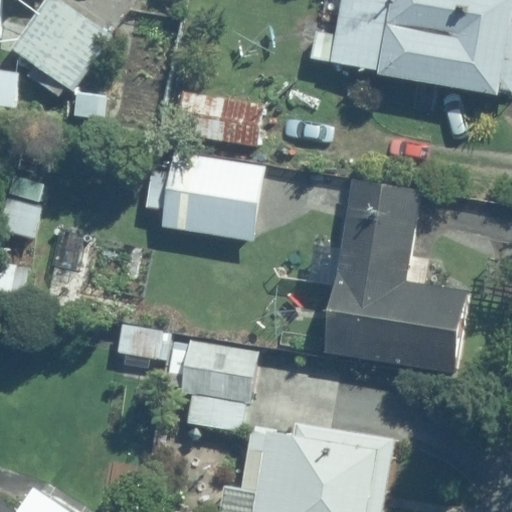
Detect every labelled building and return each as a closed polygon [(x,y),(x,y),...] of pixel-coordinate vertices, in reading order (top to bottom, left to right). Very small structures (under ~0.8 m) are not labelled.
[(0,0),(0,46),(10,46),(11,0),(0,0)] [(78,93),(117,39),(62,0),(55,0),(18,52),(38,66),(31,76),(61,98),(69,87),(78,93)] [(511,0),(347,0),(342,33),(320,30),(313,68),(511,99),(511,0)] [(0,107),(19,109),(21,74),(0,72),(0,107)] [(275,170),(192,160),(191,169),(153,164),(147,209),(171,212),(168,232),(265,244),(270,206),(283,208),(285,188),(273,186),(275,170)] [(332,359),(463,378),(475,295),(414,287),(428,194),(361,184),(352,252),(326,248),(320,287),(342,290),(332,359)] [(252,437),(261,354),(172,344),(174,328),(123,323),(119,358),(168,363),(166,381),(194,384),(188,431),(252,437)] [(302,442),(268,438),(259,511),(394,511),(404,437),(304,425),(302,442)] [(72,511),(38,489),(23,510),(0,494),(0,511),(72,511)]
